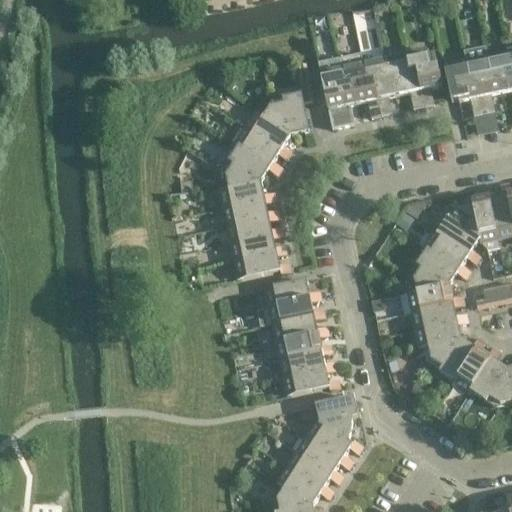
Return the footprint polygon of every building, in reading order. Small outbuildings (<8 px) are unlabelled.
[(427,53),(406,57),(410,76),(417,75),(425,111),(434,109),(431,92),(442,90),(435,55),(428,56),(427,53)] [(498,77),(502,97),(511,94),(511,72),(508,55),(487,60),(491,78),(498,77)] [(406,57),(384,62),(389,81),(396,79),(400,99),(410,97),(414,113),(425,111),(417,75),(410,76),(406,57)] [(491,78),(487,60),(466,64),(470,83),(477,81),(485,118),(495,116),(491,99),(502,97),(498,77),(491,78)] [(324,95),(328,113),(332,133),(354,128),(351,109),(358,108),(353,88),(347,90),(342,71),(340,61),(318,66),(324,95)] [(384,62),(363,66),(367,85),(375,84),(382,120),(392,118),(389,101),(400,99),(396,79),(389,81),(384,62)] [(470,83),(466,64),(444,69),(452,105),(459,104),(459,106),(470,103),(474,120),(485,118),(477,81),(470,83)] [(371,122),(382,120),(375,84),(367,85),(363,66),(342,71),(347,90),(353,88),(358,108),(368,106),(371,122)] [(296,70),(298,79),(308,77),(306,68),(296,70)] [(298,79),(300,88),(310,86),(308,77),(298,79)] [(300,88),(302,98),(312,96),(310,86),(300,88)] [(314,105),(312,96),(302,98),(304,107),(314,105)] [(270,110),(263,121),(263,122),(291,140),(310,137),(304,107),(302,98),(282,102),(283,107),(270,110)] [(281,155),(279,159),(287,165),(292,157),(284,152),(291,140),(263,122),(263,121),(258,118),(250,131),(246,128),(244,132),(281,155)] [(272,170),(274,167),(279,159),(281,155),(244,132),(242,135),(246,138),(239,149),(235,146),(234,147),(272,170)] [(223,193),(223,194),(262,186),(269,174),(278,180),(283,172),(274,167),(272,170),(234,147),(232,150),(236,153),(228,165),(233,168),(226,179),(228,192),(223,193)] [(221,209),(222,213),(265,204),(266,208),(277,206),(275,197),(264,199),(262,186),(223,194),(226,208),(221,209)] [(497,240),(511,236),(511,221),(507,198),(511,197),(509,187),(501,188),(503,199),(494,200),(489,201),(497,240)] [(500,252),(497,240),(489,201),(494,200),(492,190),(483,192),(485,202),(472,205),(480,243),(480,246),(487,254),(500,252)] [(265,204),(222,213),(223,217),(228,216),(231,229),(269,221),(270,226),(280,224),(278,215),(268,217),(266,208),(265,204)] [(435,231),(432,235),(470,259),(467,262),(476,268),(481,260),(472,255),(480,243),(472,205),(470,205),(471,211),(459,213),(452,224),(447,221),(439,234),(435,231)] [(410,210),(406,215),(417,222),(420,217),(410,210)] [(412,222),(405,217),(399,227),(406,232),(412,222)] [(229,244),(230,248),(273,239),(274,243),(284,241),(282,232),(272,235),(270,226),(269,221),(231,229),(234,243),(229,244)] [(425,247),(423,250),(460,274),(462,270),(467,262),(470,259),(432,235),(436,238),(429,249),(425,247)] [(235,251),(238,265),(277,257),(278,261),(288,259),(286,250),(276,252),(274,243),(273,239),(230,248),(231,252),(235,251)] [(411,297),(411,298),(450,290),(451,289),(457,277),(466,283),(471,276),(462,270),(460,274),(423,250),(421,254),(424,256),(417,269),(421,272),(414,283),(417,296),(411,297)] [(292,276),(290,268),(280,270),(278,261),(277,257),(238,265),(241,278),(237,279),(238,284),(242,283),(243,283),(281,275),(281,279),(292,276)] [(307,284),(269,292),(272,307),(267,308),(268,312),(311,302),(312,307),(322,305),(320,296),(311,298),(307,284)] [(511,290),(511,286),(502,288),(504,297),(511,295),(511,290)] [(502,288),(498,289),(493,290),(494,299),(504,297),(502,288)] [(453,303),(450,290),(411,298),(414,311),(410,312),(411,316),(454,308),(455,312),(465,310),(463,301),(453,303)] [(494,299),(493,290),(483,292),(485,301),(494,299)] [(494,299),(496,308),(506,307),(504,297),(494,299)] [(485,301),(487,310),(496,308),(494,299),(485,301)] [(476,303),(478,312),(487,310),(485,301),(476,303)] [(274,315),(276,328),(315,320),(316,324),(326,322),(324,314),(314,316),(312,307),(311,302),(268,312),(269,316),(274,315)] [(382,303),(372,305),(374,316),(385,314),(382,303)] [(413,330),(414,334),(458,325),(457,321),(455,312),(454,308),(411,316),(411,317),(415,316),(418,329),(413,330)] [(457,321),(458,325),(414,334),(415,338),(420,338),(423,352),(428,351),(428,350),(462,342),(458,329),(469,327),(467,319),(457,321)] [(274,343),(275,347),(276,347),(319,338),(319,342),(330,340),(328,331),(318,333),(316,324),(315,320),(276,328),(279,342),(274,343)] [(281,350),(284,364),(322,356),(323,360),(334,357),(332,349),(321,351),(319,342),(319,338),(276,347),(276,351),(281,350)] [(449,387),(453,390),(476,353),(480,355),(486,347),(478,342),(473,351),(462,342),(428,350),(428,351),(431,363),(442,371),(439,375),(452,383),(449,387)] [(490,401),(501,409),(511,406),(511,393),(508,372),(496,365),(501,356),(494,352),(488,360),(492,363),(468,400),(471,402),(474,398),(487,406),(490,401)] [(464,397),(468,400),(492,363),(488,360),(480,355),(476,353),(453,390),(456,386),(467,393),(464,397)] [(282,378),(283,382),(326,373),(327,377),(337,375),(335,366),(325,369),(323,360),(322,356),(284,364),(287,377),(282,378)] [(326,373),(283,382),(284,387),(289,386),(292,400),(330,392),(331,395),(341,393),(339,384),(329,386),(327,377),(326,373)] [(317,414),(320,428),(348,446),(349,445),(354,422),(359,420),(355,401),(316,409),(316,410),(311,411),(312,415),(317,414)] [(343,463),(345,460),(350,453),(359,458),(364,451),(355,445),(353,448),(349,445),(348,446),(320,428),(312,439),(308,437),(306,440),(343,463)] [(308,447),(301,458),(333,479),(336,475),(341,468),(349,474),(354,466),(345,460),(343,463),(306,440),(304,444),(308,447)] [(344,481),(336,475),(333,479),(301,458),(293,469),(289,467),(287,470),(323,494),(326,491),(331,483),(339,489),(344,481)] [(288,477),(280,489),(314,510),(321,498),(329,504),(334,496),(326,491),(323,494),(287,470),(284,474),(288,477)] [(314,511),(314,510),(280,489),(285,492),(278,503),(279,511),(314,511)]
